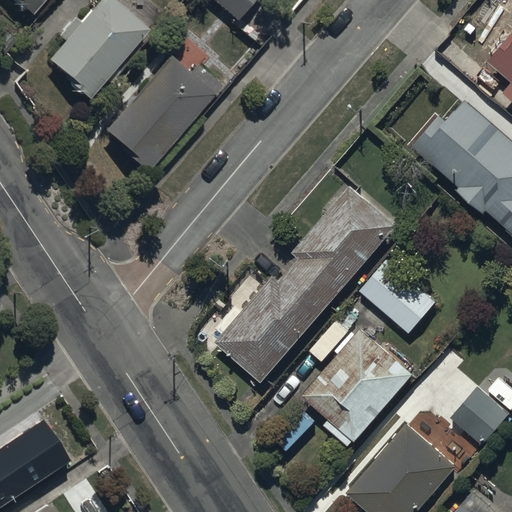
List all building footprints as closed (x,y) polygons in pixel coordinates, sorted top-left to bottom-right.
[(29,19),(44,0),(10,0),(24,11),(23,13),(29,19)] [(65,45),(49,64),(77,88),(75,91),(87,102),(149,32),(112,0),(99,0),(79,23),(73,17),(56,36),(65,45)] [(212,0),(238,21),(254,0),(212,0)] [(511,33),(488,62),(511,82),(511,83),(504,94),(511,101),(511,33)] [(169,60),(105,132),(135,158),(132,162),(145,173),(220,87),(196,66),(187,76),(169,60)] [(511,140),(466,101),(448,122),(442,116),(415,148),(459,186),(456,190),(485,216),(488,212),(511,232),(511,140)] [(273,277),(268,283),(254,271),(231,298),(237,303),(227,314),(222,310),(199,336),(216,349),(219,345),(262,383),(398,227),(352,187),(293,254),(300,260),(280,283),(273,277)] [(386,260),(360,291),(411,334),(437,303),(386,260)] [(362,330),(303,396),(331,421),(325,427),(348,447),(354,441),(356,443),(415,376),(362,330)] [(479,386),(450,419),(482,446),(510,414),(479,386)] [(0,449),(0,509),(72,461),(44,420),(0,449)] [(409,425),(350,492),(372,511),(419,511),(458,468),(409,425)] [(499,511),(474,491),(455,511),(499,511)]
